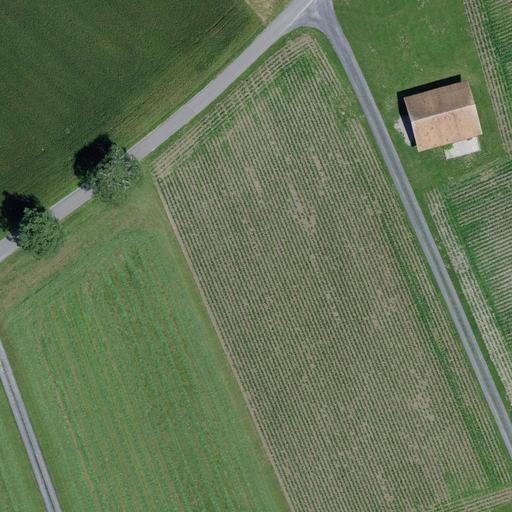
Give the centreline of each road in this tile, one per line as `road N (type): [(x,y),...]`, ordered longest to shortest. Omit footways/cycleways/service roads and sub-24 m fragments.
road 1 (track): [(324,0),(511,441)]
road 2 (unclassified): [(0,252),(159,139),(303,0)]
road 3 (track): [(0,390),(46,511)]
